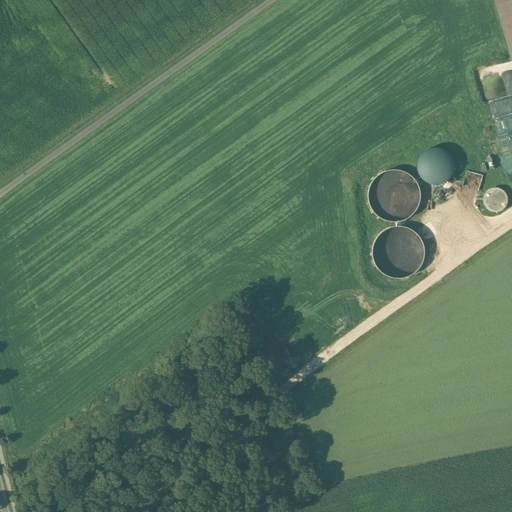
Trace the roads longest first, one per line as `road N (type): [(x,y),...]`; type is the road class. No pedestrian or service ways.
road 1 (track): [(511,220),(284,388),(137,511)]
road 2 (unclassified): [(0,193),(272,0)]
